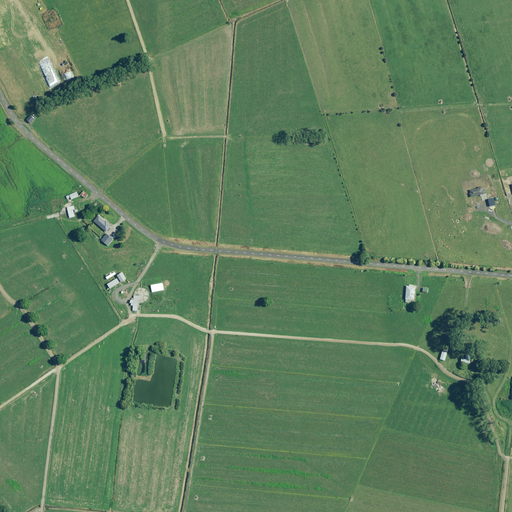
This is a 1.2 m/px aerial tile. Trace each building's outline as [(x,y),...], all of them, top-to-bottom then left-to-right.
[(35,118),(31,115),(27,120),(30,123),(35,118)] [(76,212),(74,205),(67,207),(70,217),(75,216),(74,212),(76,212)] [(107,221),(99,214),(94,221),(106,232),(112,225),(107,221)] [(113,239),(107,234),(101,240),(108,245),(113,239)] [(126,279),(122,272),(117,275),(121,282),(126,279)] [(120,282),(117,278),(108,284),(110,288),(120,282)] [(411,301),(411,299),(414,300),(415,286),(409,285),(409,286),(406,286),(406,290),(406,298),(405,302),(409,302),(409,301),(411,301)] [(139,296),(134,295),(134,299),(130,299),(130,303),(131,303),(131,305),(133,305),(133,310),(138,310),(139,296)]
